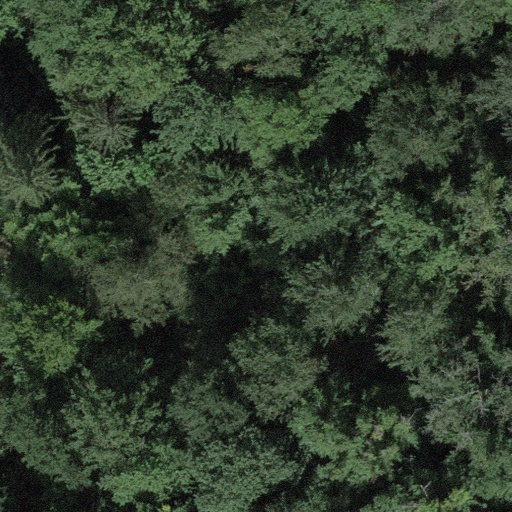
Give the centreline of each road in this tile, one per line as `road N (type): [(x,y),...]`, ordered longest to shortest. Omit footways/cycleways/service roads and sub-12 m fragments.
road 1 (track): [(511,5),(387,65),(162,196),(85,231),(19,235)]
road 2 (track): [(210,0),(19,235),(0,242)]
